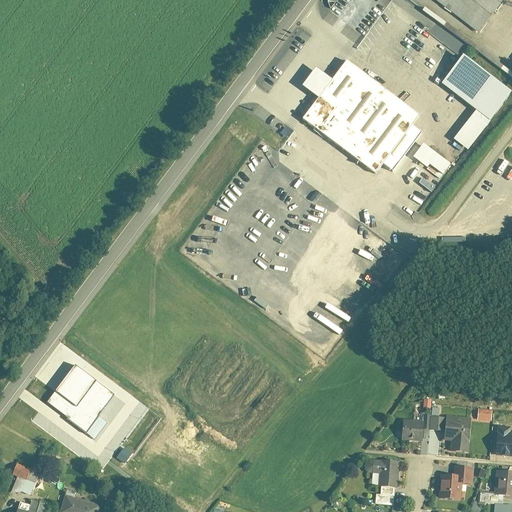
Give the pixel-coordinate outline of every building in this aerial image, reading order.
[(429,0),(477,35),(502,0),(429,0)] [(460,59),(442,83),(477,109),(454,140),(468,150),(509,95),(460,59)] [(391,173),(420,134),(411,128),(419,118),(345,63),(330,83),(314,71),(301,90),(317,101),(302,122),(349,158),(374,175),(381,165),(391,173)] [(423,144),(412,159),(439,179),(451,164),(423,144)] [(77,366),(50,402),(84,427),(111,392),(77,366)] [(476,412),(476,422),(491,423),(492,413),(476,412)] [(426,418),(426,438),(440,438),(440,418),(426,418)] [(469,418),(444,418),(444,442),(469,443),(469,418)] [(398,422),(398,440),(422,440),(422,421),(398,422)] [(509,429),(498,428),(496,455),(511,455),(511,433),(509,433),(509,429)] [(377,490),(398,490),(398,464),(376,465),(377,490)] [(440,476),(439,503),(459,503),(459,484),(474,484),(474,468),(453,467),(452,477),(440,476)] [(494,496),(511,496),(511,474),(494,474),(494,496)] [(66,497),(62,511),(98,511),(100,506),(66,497)]
